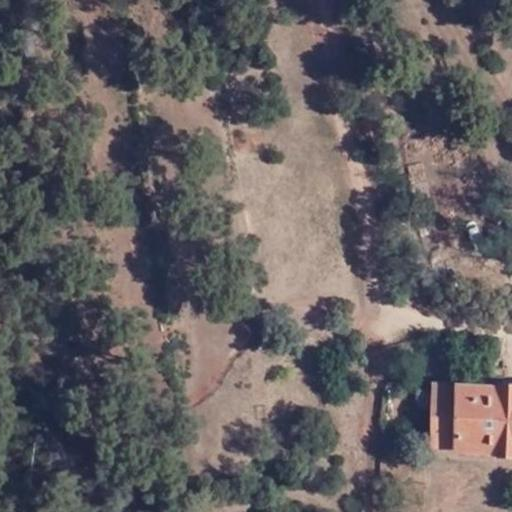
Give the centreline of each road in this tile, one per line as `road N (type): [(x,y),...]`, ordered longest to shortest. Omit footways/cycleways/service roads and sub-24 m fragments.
road 1 (track): [(511,330),(399,286),(352,95),(339,0)]
road 2 (track): [(92,0),(133,395)]
